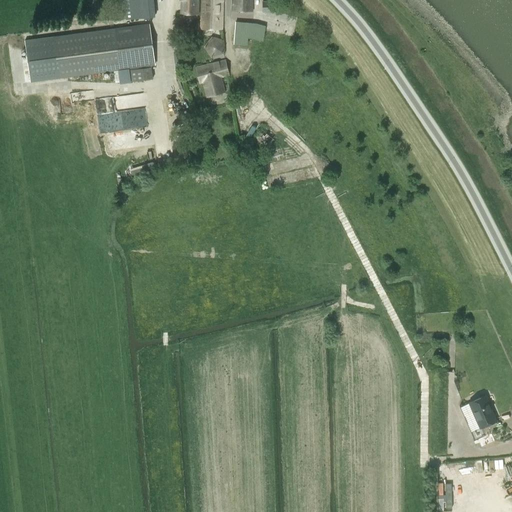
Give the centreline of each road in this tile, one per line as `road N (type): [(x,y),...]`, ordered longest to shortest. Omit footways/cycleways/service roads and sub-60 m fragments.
road 1 (track): [(236,73),(324,173),(427,383),(425,461),(503,491),(507,511)]
road 2 (tertiary): [(511,267),(434,132),(336,0)]
